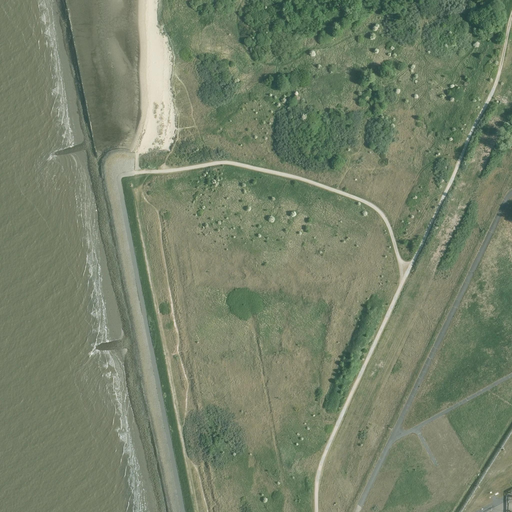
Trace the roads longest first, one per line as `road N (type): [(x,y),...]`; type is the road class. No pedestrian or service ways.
road 1 (track): [(137,172),(226,162),(348,193),(381,211),(404,282)]
road 2 (track): [(404,282),(457,173),(511,20)]
road 3 (track): [(404,282),(330,434),(317,511)]
